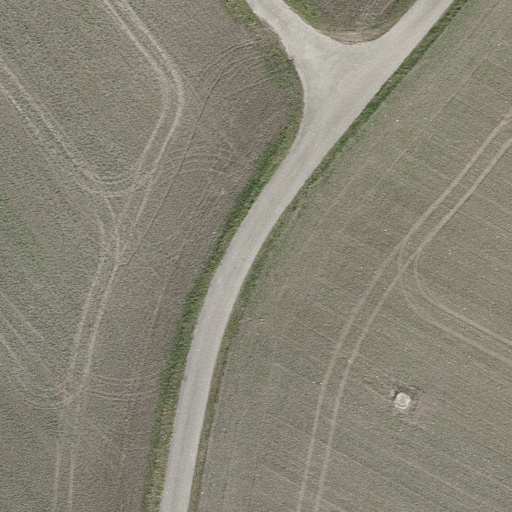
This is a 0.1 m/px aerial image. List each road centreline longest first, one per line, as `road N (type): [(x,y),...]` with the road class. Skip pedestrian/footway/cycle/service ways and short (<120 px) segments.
road 1 (track): [(350,103),(266,215),(229,284),(205,356),(175,511)]
road 2 (track): [(437,0),(350,103)]
road 3 (track): [(350,103),(267,0)]
